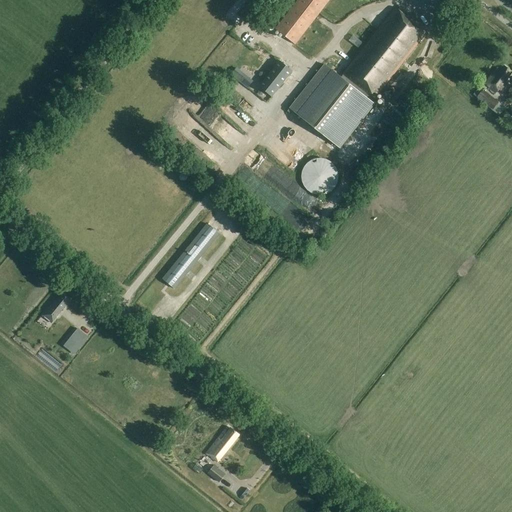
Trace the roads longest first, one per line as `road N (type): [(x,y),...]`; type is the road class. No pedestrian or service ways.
road 1 (unclassified): [(372,511),(0,211)]
road 2 (track): [(153,0),(0,193)]
